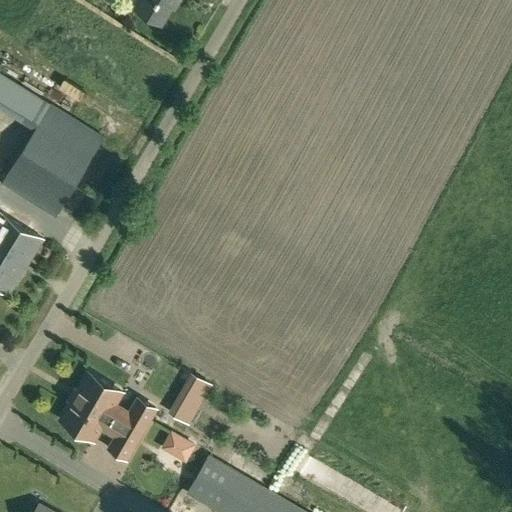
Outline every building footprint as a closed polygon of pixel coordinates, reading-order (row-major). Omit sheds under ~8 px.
[(170,12),(169,10),(175,0),(140,0),(136,7),(161,23),(164,18),(166,18),(170,12)] [(105,136),(51,103),(50,103),(0,70),(0,103),(36,126),(2,180),(57,214),(105,136)] [(0,138),(0,144),(4,149),(18,137),(11,129),(0,138)] [(0,213),(0,287),(9,293),(43,237),(1,211),(0,213)] [(121,391),(88,371),(61,418),(94,437),(101,425),(116,434),(109,446),(127,456),(155,407),(138,397),(130,411),(114,402),(121,391)] [(209,384),(189,372),(174,397),(182,401),(174,413),(187,421),(209,384)] [(224,511),(308,511),(209,454),(188,491),(224,511)] [(56,511),(39,502),(33,511),(56,511)]
